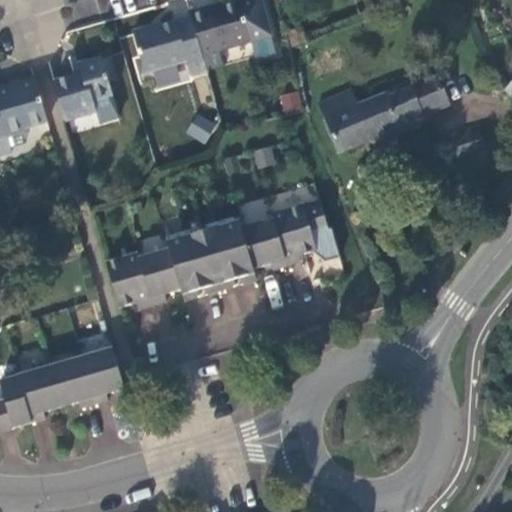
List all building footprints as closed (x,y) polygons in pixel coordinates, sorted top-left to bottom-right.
[(207,8),(190,13),(191,18),(207,71),(224,66),(219,50),(252,41),(271,35),(261,0),(247,0),(240,2),(208,11),(207,8)] [(190,76),(207,71),(191,18),(151,29),(151,26),(133,31),(145,73),(186,62),(190,76)] [(277,52),(271,35),(252,41),(257,58),(277,52)] [(83,75),(54,84),(65,122),(97,112),(94,103),(113,98),(102,60),(81,66),(83,75)] [(449,105),(439,76),(391,97),(390,93),(358,106),(352,91),(318,104),(338,154),(413,121),(449,105)] [(47,122),(35,79),(0,89),(0,157),(13,154),(12,150),(26,146),(23,134),(27,133),(26,129),(47,122)] [(511,80),(503,91),(511,98),(511,80)] [(299,91),(279,95),(283,114),(303,110),(299,91)] [(186,135),(208,143),(216,121),(194,113),(186,135)] [(479,132),(434,146),(441,165),(483,146),(479,132)] [(270,146),(252,152),(257,170),(275,164),(270,146)] [(138,254),(106,263),(119,307),(129,304),(137,302),(139,308),(167,300),(165,294),(172,292),(180,289),(184,301),(194,298),(199,296),(197,290),(204,288),(206,294),(215,292),(230,287),(233,286),(231,281),(239,279),(241,284),(250,281),(256,279),(253,268),(270,263),(272,269),(285,265),(300,261),(298,255),(316,250),(311,235),(318,233),(328,230),(319,198),(271,213),(272,216),(240,226),(239,222),(167,244),(168,247),(139,256),(138,254)] [(115,395),(125,392),(112,349),(3,382),(7,400),(0,401),(0,429),(1,433),(17,429),(47,420),(47,414),(52,412),(73,407),(80,405),(82,409),(110,401),(110,396),(115,395)]
